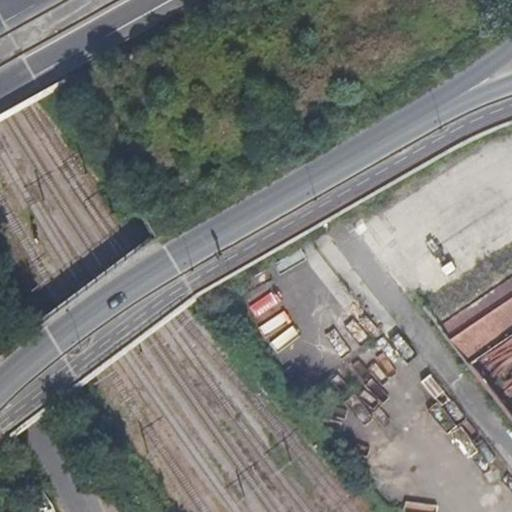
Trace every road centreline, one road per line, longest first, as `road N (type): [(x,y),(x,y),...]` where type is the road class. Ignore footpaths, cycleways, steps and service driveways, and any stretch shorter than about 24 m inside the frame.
road 1 (tertiary): [(0,379),(156,261),(475,86)]
road 2 (trunk): [(0,78),(146,0)]
road 3 (unclassified): [(0,376),(81,511)]
